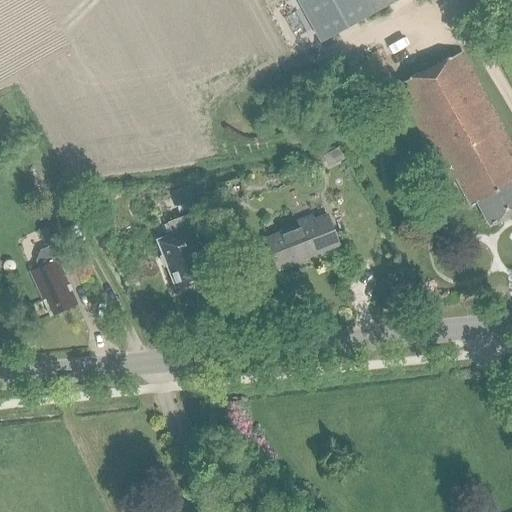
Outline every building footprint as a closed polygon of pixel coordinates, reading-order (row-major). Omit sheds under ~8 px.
[(366,0),(297,0),(321,43),(374,13),(366,0)] [(366,0),(374,13),(399,0),(366,0)] [(363,100),(394,82),(377,51),(366,58),(368,61),(348,74),(363,100)] [(511,214),(511,158),(508,152),(511,150),(511,149),(459,53),(394,89),(437,168),(439,167),(449,184),(454,182),(468,209),(475,205),(487,228),(511,214)] [(343,159),(337,148),(332,151),(338,162),(343,159)] [(432,193),(444,186),(440,178),(428,185),(432,193)] [(155,243),(173,288),(201,277),(192,256),(198,253),(184,217),(165,224),(170,237),(155,243)] [(336,245),(325,217),(311,223),(309,218),(294,224),(296,228),(263,241),(275,270),(336,245)] [(39,231),(50,255),(67,248),(56,223),(39,231)] [(75,306),(55,263),(28,276),(48,319),(75,306)]
